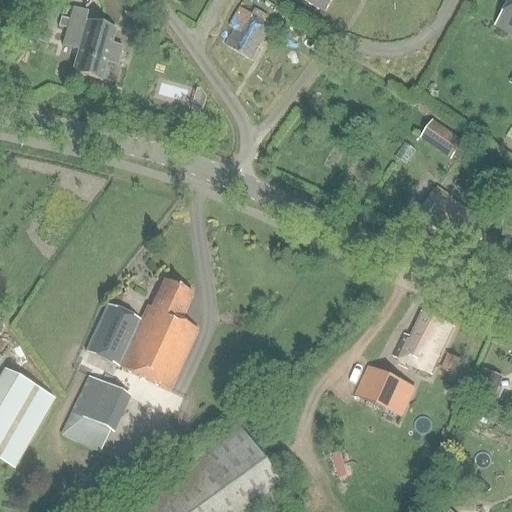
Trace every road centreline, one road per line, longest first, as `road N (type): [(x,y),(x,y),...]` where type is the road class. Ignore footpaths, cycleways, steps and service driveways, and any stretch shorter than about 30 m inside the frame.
road 1 (tertiary): [(511,310),(233,181)]
road 2 (unclassified): [(453,0),(428,36),(406,48),(335,43),(247,147)]
road 3 (tertiary): [(233,181),(116,141),(0,117)]
road 4 (track): [(413,264),(376,325),(313,395),(285,462)]
